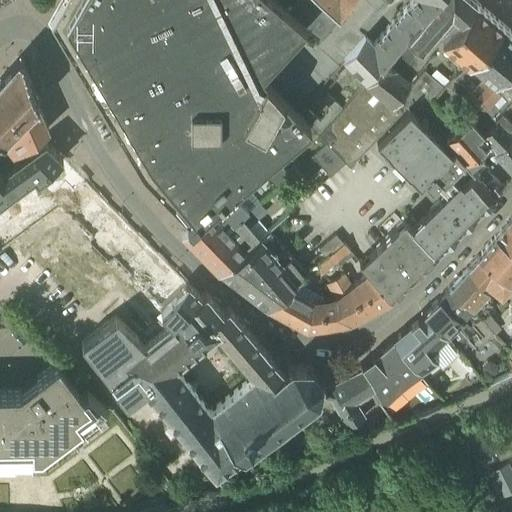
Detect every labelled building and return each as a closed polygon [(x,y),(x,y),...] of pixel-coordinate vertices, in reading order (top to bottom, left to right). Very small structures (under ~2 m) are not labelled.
[(287,7),(279,0),(60,0),(50,19),(139,170),(185,219),(190,224),(197,218),(207,209),(309,124),(301,114),(296,109),(262,70),(302,27),(306,23),(287,7)] [(352,0),(338,16),(328,27),(328,28),(321,35),(320,35),(312,43),(305,37),(309,33),(302,27),(262,70),(296,109),(331,71),(343,58),(344,57),(365,33),(357,25),(379,0),(352,0)] [(323,3),(320,0),(292,0),(287,7),(306,23),(320,35),(321,35),(328,28),(328,27),(338,16),(323,3)] [(442,38),(476,0),(475,0),(434,0),(424,13),(423,12),(387,56),(365,81),(341,108),(318,133),(349,165),(402,108),(393,100),(408,78),(427,53),(441,37),(442,38)] [(352,0),(320,0),(323,3),(338,16),(352,0)] [(410,0),(373,42),(365,33),(344,57),(343,58),(365,81),(387,56),(423,12),(424,13),(434,0),(410,0)] [(467,62),(504,24),(476,0),(442,38),(467,62)] [(492,80),(511,59),(511,31),(504,24),(467,62),(453,76),(483,104),(500,87),(492,80)] [(0,136),(2,139),(29,112),(37,103),(20,57),(19,58),(18,58),(0,78),(0,136)] [(511,98),(511,59),(492,80),(500,87),(483,104),(470,117),(484,130),(497,116),(500,113),(496,109),(508,97),(511,100),(511,98)] [(420,102),(451,133),(458,128),(430,100),(443,86),(424,70),(401,96),(405,103),(427,82),(433,89),(420,102)] [(296,109),(301,114),(309,124),(318,133),(341,108),(326,95),(320,101),(329,109),(318,121),(306,111),(337,76),(331,71),(296,109)] [(509,124),(511,121),(511,98),(511,100),(508,97),(496,109),(500,113),(497,116),(507,126),(509,124)] [(37,103),(29,112),(2,139),(13,153),(48,127),(37,103)] [(437,254),(474,216),(494,196),(470,169),(453,150),(446,156),(416,125),(419,121),(408,110),(376,141),(387,153),(392,149),(401,158),(397,163),(398,164),(402,159),(412,169),(407,174),(419,185),(420,184),(426,190),(438,178),(449,189),(427,210),(431,214),(414,230),(437,254)] [(453,150),(470,169),(481,160),(476,154),(491,141),(497,148),(495,150),(511,169),(511,131),(507,127),(507,126),(497,116),(484,130),(470,117),(458,128),(451,133),(445,138),(445,140),(453,150)] [(0,169),(0,203),(62,157),(45,140),(34,148),(1,171),(0,169)] [(344,160),(325,141),(312,154),(330,173),(344,160)] [(500,188),(495,182),(488,188),(493,195),(500,188)] [(200,252),(258,202),(257,201),(248,209),(239,201),(217,219),(207,209),(197,218),(190,224),(181,232),(200,252)] [(219,271),(221,270),(258,238),(249,227),(267,211),(258,202),(200,252),(219,271)] [(511,215),(506,222),(494,235),(511,249),(511,215)] [(405,283),(437,254),(414,230),(403,218),(401,220),(406,225),(399,231),(395,226),(371,249),(366,253),(371,257),(364,264),(373,274),(377,270),(397,291),(405,283)] [(306,272),(287,251),(268,229),(258,238),(221,270),(268,306),(292,285),(291,285),(306,272)] [(335,233),(318,247),(326,257),(332,251),(343,242),(335,233)] [(509,282),(511,284),(511,249),(494,235),(479,254),(509,282)] [(337,260),(350,249),(343,242),(332,251),(337,260)] [(321,274),(337,260),(332,251),(326,257),(320,262),(321,274)] [(479,254),(466,267),(487,284),(511,305),(511,284),(509,282),(479,254)] [(352,286),(367,311),(390,298),(397,291),(377,270),(373,274),(364,264),(359,259),(358,259),(367,270),(350,281),(352,286)] [(487,284),(466,267),(448,286),(470,307),(481,317),(486,313),(493,304),(484,296),(489,292),(484,287),(487,284)] [(326,324),(343,321),(350,320),(367,311),(352,286),(350,281),(344,270),(325,282),(332,294),(323,296),(326,324)] [(320,394),(332,397),(350,426),(367,416),(358,400),(375,389),(377,388),(365,367),(331,386),(330,387),(320,384),(321,381),(324,380),(324,377),(320,378),(311,366),(312,363),(310,362),(308,365),(291,365),(289,362),(287,364),(289,367),(283,372),(228,306),(222,311),(206,292),(200,296),(190,283),(156,310),(166,323),(138,344),(118,319),(82,345),(125,400),(145,386),(215,477),(254,448),(256,450),(258,448),(256,446),(264,439),(266,442),(268,440),(266,438),(275,431),(276,433),(278,432),(277,430),(285,423),(287,425),(289,424),(287,422),(295,415),(297,417),(300,415),(298,413),(306,407),(308,409),(310,407),(308,405),(316,399),(318,401),(320,399),(318,398),(320,394)] [(292,285),(268,306),(306,326),(326,324),(323,296),(313,297),(292,285)] [(440,296),(459,317),(465,323),(469,327),(471,325),(481,317),(470,307),(448,286),(440,296)] [(465,323),(459,317),(440,296),(425,311),(458,346),(465,356),(475,347),(458,328),(465,323)] [(458,348),(424,312),(392,337),(423,376),(458,348)] [(488,312),(481,317),(495,334),(501,328),(488,312)] [(392,337),(362,362),(365,367),(385,403),(423,376),(392,337)] [(21,386),(18,389),(19,455),(41,455),(97,412),(57,359),(35,376),(35,375),(21,385),(21,386)] [(0,455),(19,455),(18,389),(0,389),(0,455)] [(511,426),(490,436),(499,457),(511,451),(511,426)] [(460,447),(470,463),(477,459),(465,437),(459,440),(458,438),(437,446),(442,456),(460,447)] [(511,490),(511,472),(494,481),(501,496),(511,490)] [(357,511),(360,511),(358,505),(351,488),(320,499),(325,511),(357,511)]
